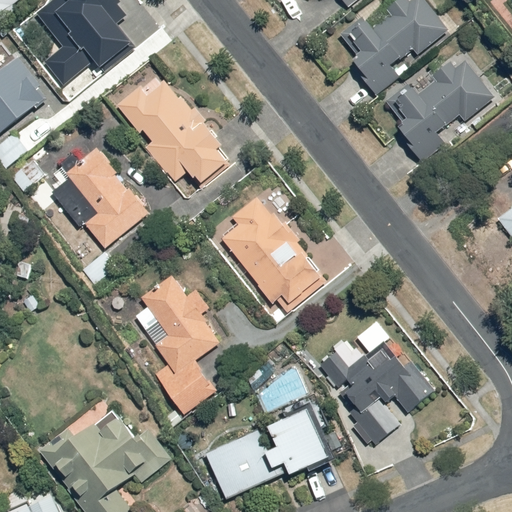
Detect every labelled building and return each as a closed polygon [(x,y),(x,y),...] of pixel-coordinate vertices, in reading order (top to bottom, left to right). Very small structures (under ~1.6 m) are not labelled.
[(0,0),(0,19),(2,18),(5,22),(21,10),(19,6),(26,0),(0,0)] [(44,63),(60,86),(71,100),(106,74),(102,70),(136,45),(117,19),(126,12),(117,0),(54,0),(33,16),(58,51),(44,63)] [(377,95),(453,32),(426,0),(418,0),(416,3),(413,0),(404,0),(392,11),(394,13),(377,27),(365,12),(341,33),(358,53),(354,56),(371,76),(365,80),(377,95)] [(0,136),(50,98),(20,58),(0,73),(0,136)] [(409,118),(403,130),(415,142),(410,147),(425,162),(447,142),(441,135),(460,117),(465,123),(498,92),(469,61),(459,71),(450,61),(416,93),(412,88),(395,103),(409,118)] [(160,72),(119,107),(142,137),(148,132),(154,141),(148,146),(178,186),(192,175),(201,187),(234,162),(223,142),(218,123),(200,108),(182,95),(160,72)] [(0,158),(9,171),(35,152),(20,132),(0,147),(0,158)] [(156,212),(102,146),(69,180),(99,216),(89,224),(111,250),(156,212)] [(37,156),(12,175),(24,193),(50,174),(37,156)] [(242,228),(226,241),(275,306),(286,298),(292,306),(328,279),(302,244),(308,239),(283,205),(273,213),(262,198),(234,218),(242,228)] [(107,249),(84,269),(96,287),(107,280),(103,275),(118,264),(107,249)] [(145,298),(150,306),(137,315),(158,346),(171,364),(157,374),(186,415),(221,391),(200,361),(223,344),(208,322),(217,316),(198,289),(190,295),(176,275),(145,298)] [(11,303),(18,317),(42,305),(35,291),(11,303)] [(318,362),(360,414),(350,422),(370,447),(424,403),(406,380),(419,369),(396,341),(371,362),(360,348),(355,352),(346,340),(318,362)] [(110,398),(41,453),(84,511),(137,511),(141,509),(125,488),(140,478),(146,486),(177,463),(145,420),(133,429),(110,398)] [(315,408),(209,453),(228,502),(336,460),(315,408)] [(68,511),(60,494),(21,511),(68,511)]
